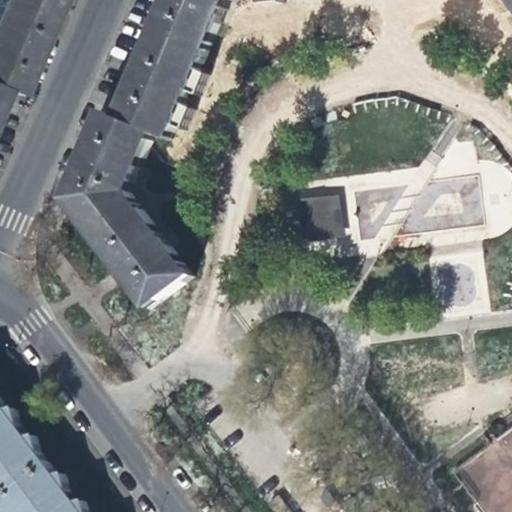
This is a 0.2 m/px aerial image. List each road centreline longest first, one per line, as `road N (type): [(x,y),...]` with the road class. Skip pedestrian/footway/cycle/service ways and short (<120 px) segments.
road 1 (residential): [(167,511),(0,291)]
road 2 (residential): [(0,235),(101,0)]
